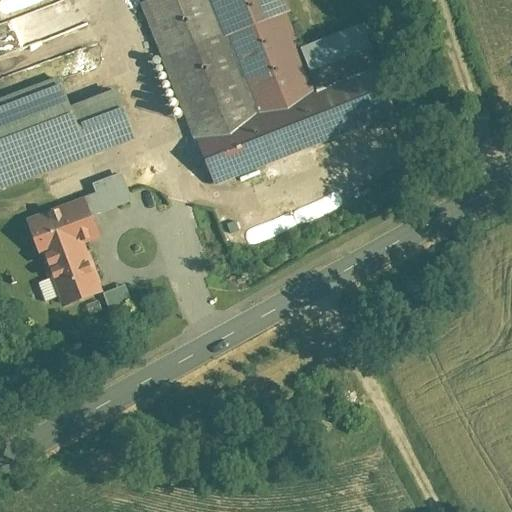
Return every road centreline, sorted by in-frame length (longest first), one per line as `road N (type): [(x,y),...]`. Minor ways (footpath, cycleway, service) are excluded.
road 1 (secondary): [(0,466),(511,185)]
road 2 (track): [(310,295),(434,511)]
road 3 (unknown): [(410,0),(452,197)]
